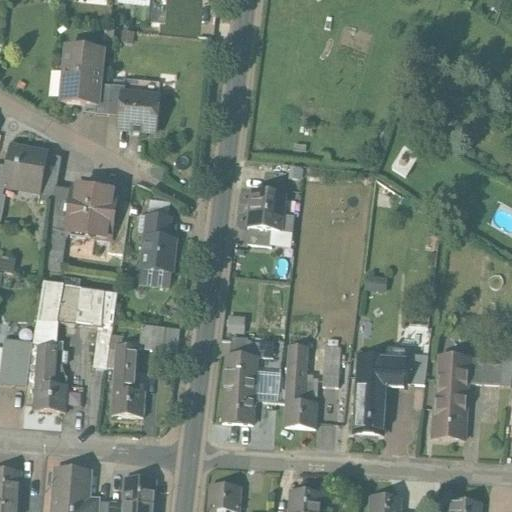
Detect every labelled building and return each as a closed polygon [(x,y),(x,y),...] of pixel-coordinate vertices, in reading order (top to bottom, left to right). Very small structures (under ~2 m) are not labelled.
[(165,0),(149,0),(147,22),(163,24),(165,0)] [(102,54),(67,50),(62,107),(95,110),(96,110),(98,88),(102,54)] [(159,85),(125,82),(124,91),(125,91),(125,99),(124,99),(122,121),(121,132),(154,135),(159,85)] [(110,90),(98,88),(96,110),(95,110),(94,118),(107,120),(110,90)] [(124,91),(110,90),(107,120),(122,121),(124,99),(125,99),(125,91),(124,91)] [(49,157),(11,149),(7,168),(4,183),(6,184),(17,186),(17,188),(42,193),(49,157)] [(55,191),(43,271),(62,274),(68,237),(67,236),(74,193),(55,191)] [(103,193),(90,191),(90,193),(74,191),(74,193),(67,236),(68,237),(110,244),(112,244),(118,205),(119,198),(102,195),(103,193)] [(285,199),(252,195),(248,231),(275,234),(276,217),(283,218),(285,199)] [(129,207),(118,205),(112,244),(110,244),(108,256),(122,258),(129,207)] [(170,221),(149,219),(147,232),(169,234),(170,221)] [(169,234),(147,232),(146,240),(145,239),(139,286),(170,290),(175,243),(168,242),(169,234)] [(77,292),(44,287),(37,325),(50,326),(52,308),(76,311),(77,292)] [(112,296),(77,292),(76,311),(75,320),(100,322),(99,330),(107,331),(112,296)] [(50,326),(37,325),(32,351),(30,369),(37,369),(36,377),(29,377),(28,395),(35,396),(34,413),(65,415),(66,390),(63,380),(60,368),(61,355),(55,355),(57,327),(50,326)] [(181,353),(183,329),(145,326),(142,350),(181,353)] [(31,347),(5,344),(0,386),(26,390),(31,347)] [(291,350),(285,430),(315,432),(317,407),(303,406),(307,351),(291,350)] [(343,351),(327,350),(324,388),(340,389),(343,351)] [(418,358),(389,356),(387,384),(416,386),(418,358)] [(503,364),(470,362),(469,375),(468,387),(511,389),(511,367),(511,357),(503,357),(503,364)] [(132,374),(115,373),(111,420),(141,422),(143,397),(130,396),(132,374)] [(469,375),(437,373),(436,392),(434,392),(430,440),(464,442),(468,387),(469,375)] [(371,375),(358,374),(357,387),(370,387),(371,375)] [(251,382),(226,381),(224,402),(250,404),(251,382)] [(370,387),(357,387),(354,433),(384,435),(387,388),(370,387)] [(250,404),(224,402),(223,427),(253,428),(255,404),(250,404)] [(17,511),(19,476),(0,475),(0,511),(17,511)] [(89,481),(57,479),(54,511),(95,511),(96,507),(87,506),(89,481)] [(153,511),(155,487),(124,484),(122,509),(122,511),(153,511)] [(239,511),(241,490),(209,488),(207,511),(239,511)] [(320,511),(321,496),(291,494),(289,511),(320,511)] [(399,511),(400,499),(370,497),(369,511),(399,511)]
